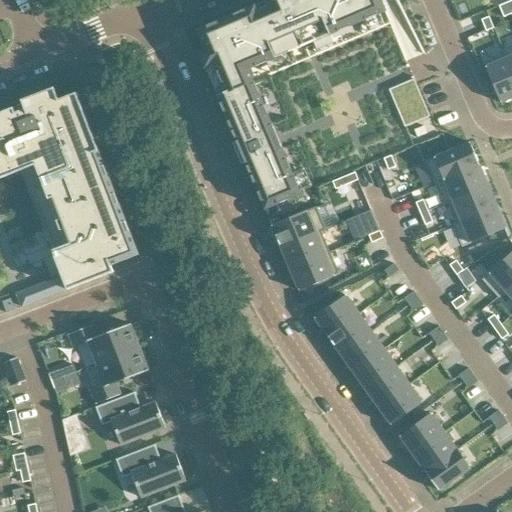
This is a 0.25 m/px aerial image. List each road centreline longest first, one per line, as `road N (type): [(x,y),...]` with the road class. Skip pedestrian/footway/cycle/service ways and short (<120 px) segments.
road 1 (residential): [(411,511),(273,315),(142,13)]
road 2 (residential): [(235,511),(147,277),(0,333)]
road 3 (residential): [(433,0),(482,117),(496,129),(511,128)]
road 4 (residential): [(0,69),(142,13)]
